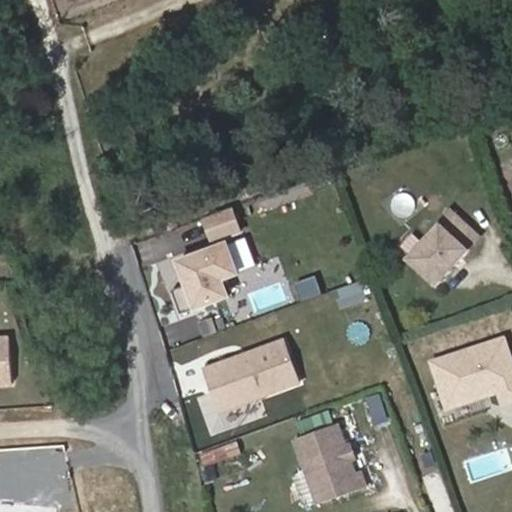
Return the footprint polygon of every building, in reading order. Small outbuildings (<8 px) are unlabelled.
[(456,213),(413,262),(442,288),(476,251),(474,250),(484,239),(456,213)] [(0,351),(0,395),(21,394),(17,350),(0,351)] [(370,424),(385,421),(378,395),(363,399),(370,424)] [(337,430),(299,442),(319,507),(371,490),(365,473),(355,476),(350,463),(345,451),(337,430)] [(351,449),(345,451),(350,463),(356,461),(351,449)]
